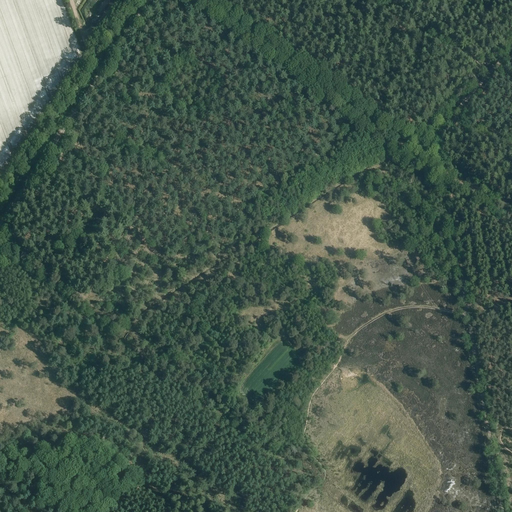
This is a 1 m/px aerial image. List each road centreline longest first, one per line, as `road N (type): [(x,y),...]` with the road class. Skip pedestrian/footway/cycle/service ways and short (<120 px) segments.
road 1 (track): [(452,176),(203,0)]
road 2 (track): [(511,47),(438,132),(465,301)]
road 3 (track): [(0,223),(147,0)]
road 4 (track): [(467,313),(503,511)]
road 5 (track): [(465,301),(467,313),(398,308),(348,339)]
road 6 (track): [(490,72),(389,0)]
